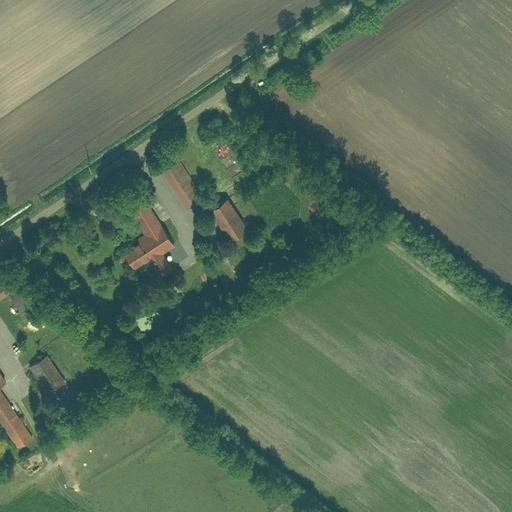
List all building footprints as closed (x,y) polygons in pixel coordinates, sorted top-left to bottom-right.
[(174,157),(158,167),(186,208),(202,197),(174,157)] [(226,195),(207,209),(227,239),(247,225),(226,195)] [(122,252),(133,269),(145,261),(158,280),(172,271),(160,252),(171,245),(142,201),(127,210),(144,237),(122,252)] [(31,307),(21,288),(8,294),(19,314),(31,307)] [(65,386),(48,360),(32,370),(49,397),(65,386)] [(2,381),(0,382),(0,421),(16,446),(36,433),(2,381)]
